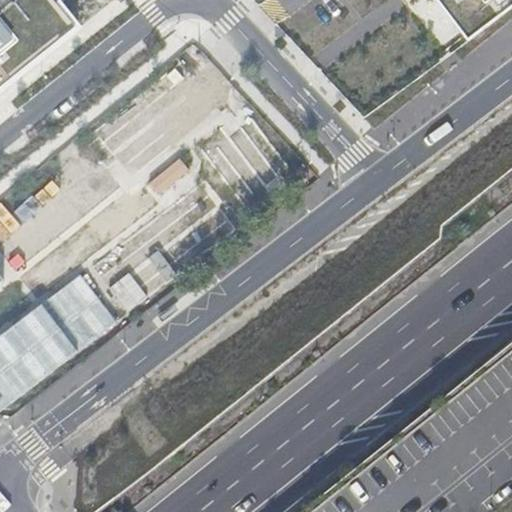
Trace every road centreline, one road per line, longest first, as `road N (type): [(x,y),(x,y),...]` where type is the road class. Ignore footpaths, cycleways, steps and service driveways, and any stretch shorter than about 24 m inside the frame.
road 1 (secondary): [(378,180),(0,470)]
road 2 (motorway): [(511,268),(226,511)]
road 3 (residential): [(378,180),(230,20),(202,0)]
road 4 (residential): [(181,0),(0,139)]
road 5 (motorway): [(377,503),(511,392)]
road 6 (secondary): [(511,78),(378,180)]
